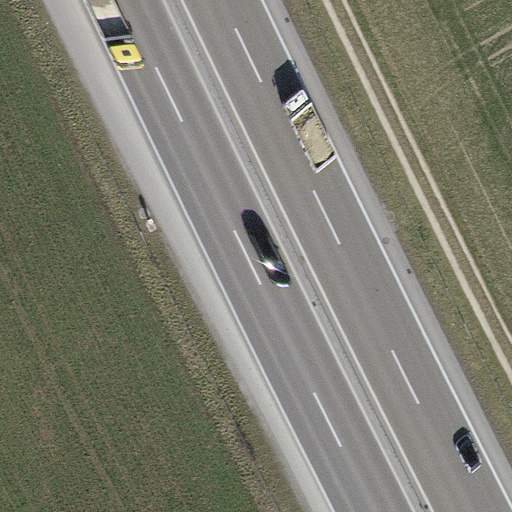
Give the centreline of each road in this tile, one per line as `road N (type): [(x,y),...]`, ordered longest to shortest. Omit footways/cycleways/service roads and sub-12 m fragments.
road 1 (motorway): [(477,511),(227,0)]
road 2 (motorway): [(124,0),(372,511)]
